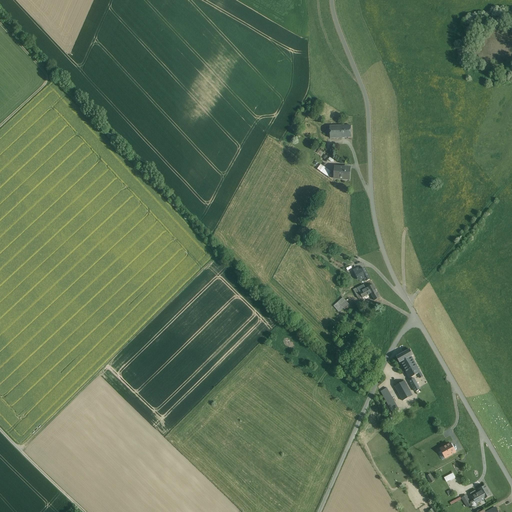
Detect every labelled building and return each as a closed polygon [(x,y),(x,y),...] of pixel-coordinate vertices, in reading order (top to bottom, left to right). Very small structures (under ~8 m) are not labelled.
[(351,125),(330,126),(330,138),(351,137),(351,125)] [(331,172),(321,165),(318,169),(328,176),(331,172)] [(350,180),(351,168),(335,167),(334,179),(350,180)] [(364,268),(359,270),(358,268),(354,270),(358,279),(359,279),(360,280),(363,279),(364,281),(366,280),(366,281),(370,279),(364,268)] [(380,297),(373,285),(368,288),(371,293),(375,300),(380,297)] [(360,292),(362,297),(363,298),(371,293),(368,288),(360,292)] [(335,305),(338,310),(346,303),(343,299),(335,305)] [(410,350),(404,353),(402,354),(397,357),(396,357),(397,357),(398,360),(400,363),(412,357),(413,356),(413,355),(412,353),(411,352),(410,350),(410,349),(410,350)] [(412,357),(401,363),(409,379),(418,374),(420,372),(412,357)] [(420,389),(414,378),(410,381),(416,392),(420,389)] [(405,381),(395,386),(403,401),(413,396),(405,381)] [(387,388),(381,391),(390,408),(392,407),(390,402),(394,400),(387,388)] [(399,410),(394,400),(390,402),(392,407),(390,408),(393,413),(399,410)] [(450,444),(441,449),(446,458),(455,452),(450,444)] [(453,473),(444,478),(447,482),(455,477),(453,473)] [(491,495),(485,486),(482,488),(483,490),(487,497),(491,495)] [(480,492),(472,497),(475,501),(476,504),(476,503),(487,497),(483,490),(480,492)] [(470,502),(466,495),(462,498),(468,507),(471,505),(469,503),(470,502)]
